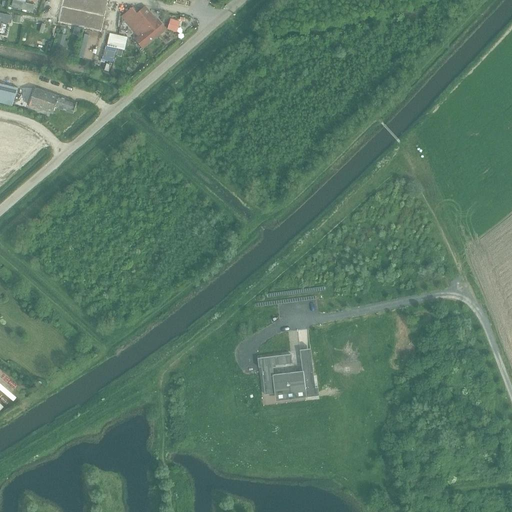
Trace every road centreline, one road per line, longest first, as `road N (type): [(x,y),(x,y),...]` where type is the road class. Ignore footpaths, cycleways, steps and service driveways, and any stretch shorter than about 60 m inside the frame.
road 1 (track): [(486,0),(225,259),(115,340),(0,242)]
road 2 (unclassified): [(0,211),(240,0)]
road 3 (track): [(216,21),(247,31),(312,28),(431,0)]
road 4 (track): [(268,218),(125,98)]
road 5 (track): [(251,233),(111,112)]
